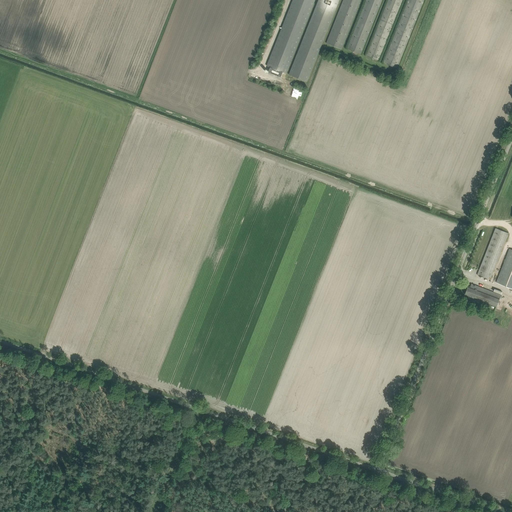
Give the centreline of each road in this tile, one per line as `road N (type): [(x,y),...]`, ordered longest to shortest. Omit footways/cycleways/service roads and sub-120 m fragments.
road 1 (unclassified): [(0,341),(378,470)]
road 2 (unclassified): [(378,470),(511,137)]
road 3 (unclassified): [(500,511),(378,470)]
